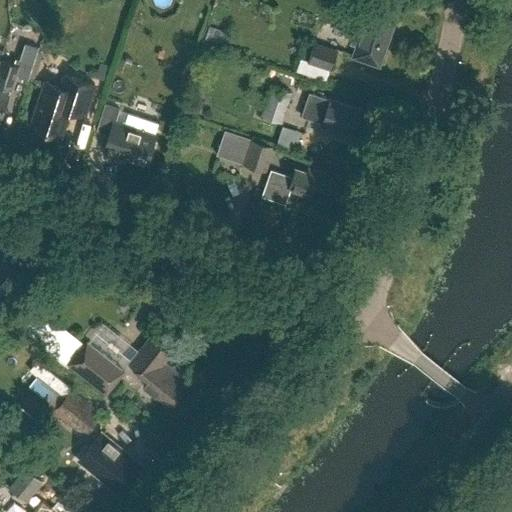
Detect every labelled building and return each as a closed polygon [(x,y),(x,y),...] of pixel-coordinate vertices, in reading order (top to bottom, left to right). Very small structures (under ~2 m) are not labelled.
[(398,14),(359,0),(339,0),(332,23),(355,31),(351,42),(357,44),(353,56),(380,65),(398,14)] [(332,70),(339,49),(315,41),(308,62),(332,70)] [(0,66),(0,120),(1,121),(7,102),(9,103),(18,75),(29,78),(39,47),(26,43),(20,59),(18,58),(16,64),(2,59),(0,66)] [(85,115),(95,84),(65,74),(61,86),(46,81),(31,127),(62,136),(70,110),(85,115)] [(293,92),(272,85),(262,115),(283,122),(293,92)] [(353,133),(361,109),(310,92),(302,115),(353,133)] [(147,164),(156,135),(115,122),(119,108),(106,104),(98,130),(110,134),(105,150),(147,164)] [(222,143),(247,152),(252,138),(227,129),(222,143)] [(266,169),(274,146),(252,138),(247,152),(244,161),(266,169)] [(272,168),(268,178),(262,194),(285,203),(291,186),(301,190),(301,191),(330,201),(339,178),(310,167),(308,172),(297,168),(294,176),(272,168)] [(186,384),(176,377),(181,371),(166,358),(171,351),(151,335),(139,350),(144,354),(135,364),(150,376),(144,384),(170,404),(186,384)] [(83,344),(68,364),(107,394),(127,369),(88,339),(83,344)] [(65,396),(39,376),(31,387),(56,407),(65,396)] [(56,407),(53,411),(85,436),(103,413),(72,387),(65,396),(56,407)] [(35,425),(43,413),(27,400),(18,411),(35,425)] [(102,431),(79,460),(118,492),(122,486),(137,469),(132,465),(136,460),(102,431)] [(26,467),(10,487),(28,501),(45,481),(26,467)] [(64,511),(58,507),(57,509),(44,499),(33,511),(64,511)]
